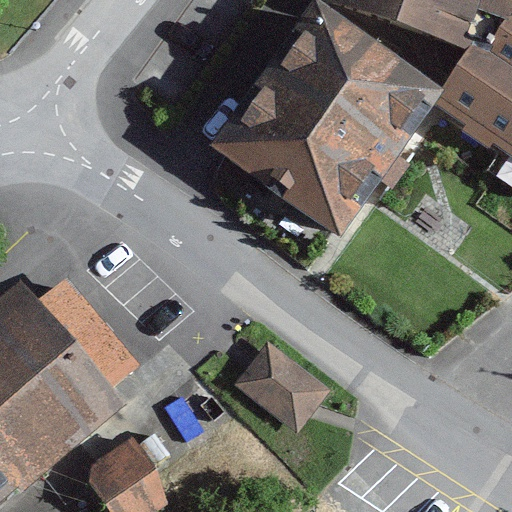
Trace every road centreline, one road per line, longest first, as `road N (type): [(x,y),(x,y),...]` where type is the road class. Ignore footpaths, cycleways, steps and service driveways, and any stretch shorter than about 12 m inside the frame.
road 1 (residential): [(24,116),(511,458)]
road 2 (residential): [(121,0),(24,116)]
